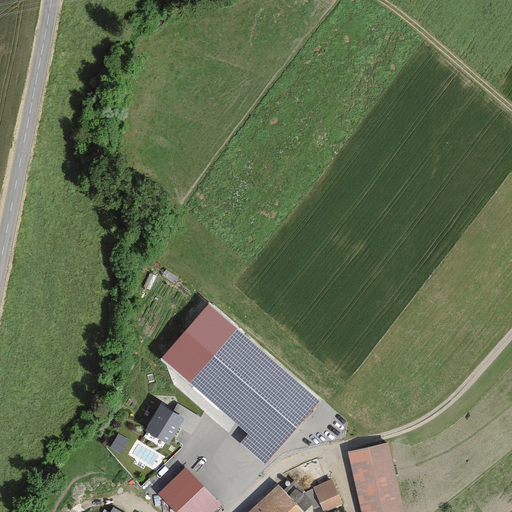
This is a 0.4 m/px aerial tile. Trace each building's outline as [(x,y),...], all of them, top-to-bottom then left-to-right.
[(237,328),(187,384),(246,435),(239,444),(265,466),(321,401),(237,328)] [(162,406),(145,432),(168,446),(180,428),(190,435),(201,418),(178,404),(172,413),(162,406)] [(118,433),(109,449),(121,456),(130,440),(118,433)] [(400,511),(387,446),(349,454),(361,511),(400,511)] [(176,511),(213,511),(221,505),(186,469),(159,494),(176,511)] [(331,483),(317,489),(326,509),(340,502),(331,483)] [(304,511),(278,484),(248,511),(304,511)]
